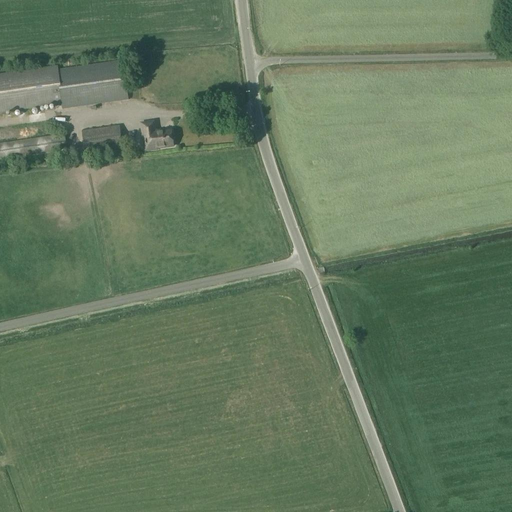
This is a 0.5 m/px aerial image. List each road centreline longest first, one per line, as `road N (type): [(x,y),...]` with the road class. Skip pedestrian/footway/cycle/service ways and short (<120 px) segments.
road 1 (unclassified): [(0,332),(304,261)]
road 2 (unclassified): [(392,511),(304,261)]
road 3 (unclassified): [(248,66),(511,56)]
road 4 (unclassified): [(304,261),(258,129),(248,66)]
